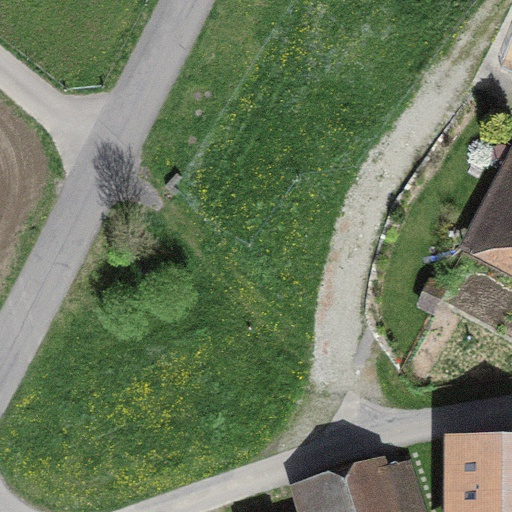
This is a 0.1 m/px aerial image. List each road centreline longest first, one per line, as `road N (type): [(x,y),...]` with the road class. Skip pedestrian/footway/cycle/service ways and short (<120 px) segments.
road 1 (track): [(511,74),(374,338),(368,440),(271,321),(107,156)]
road 2 (unclassified): [(156,511),(368,440),(511,415)]
road 3 (unclassified): [(0,362),(107,156)]
road 4 (unclassified): [(107,156),(187,0)]
road 5 (unclassified): [(107,156),(0,63)]
